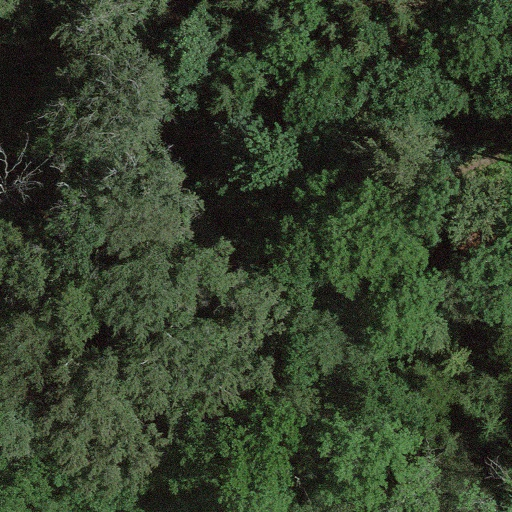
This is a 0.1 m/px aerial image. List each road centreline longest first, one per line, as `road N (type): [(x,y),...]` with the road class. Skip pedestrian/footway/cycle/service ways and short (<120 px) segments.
road 1 (track): [(101,0),(141,114),(165,143),(220,167),(256,202),(258,287),(232,378),(183,493)]
road 2 (track): [(256,202),(328,206),(430,192),(511,153)]
